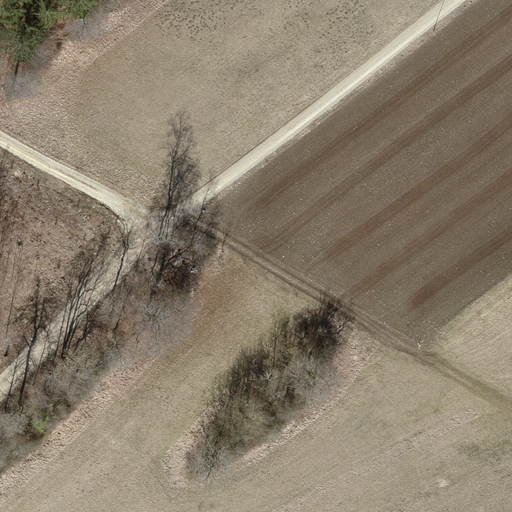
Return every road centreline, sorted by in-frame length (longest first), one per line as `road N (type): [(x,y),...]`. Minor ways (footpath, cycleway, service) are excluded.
road 1 (track): [(165,218),(194,217),(511,405)]
road 2 (track): [(451,0),(165,218)]
road 3 (track): [(165,218),(0,386)]
road 4 (track): [(0,139),(128,211),(165,218)]
